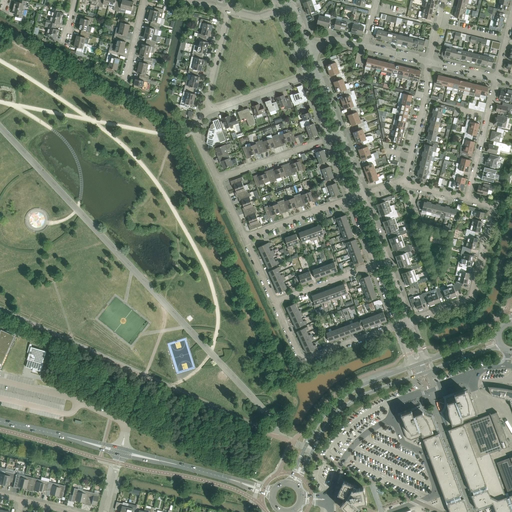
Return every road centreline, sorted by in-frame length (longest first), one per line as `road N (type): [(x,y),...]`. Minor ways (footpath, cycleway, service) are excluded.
road 1 (residential): [(409,320),(470,297),(491,207),(466,198)]
road 2 (tertiary): [(413,365),(329,407),(289,482)]
road 3 (tertiary): [(296,485),(340,411),(416,376)]
road 4 (residential): [(398,324),(302,359),(274,302)]
road 5 (residential): [(466,198),(496,78)]
road 6 (residential): [(404,179),(428,61)]
